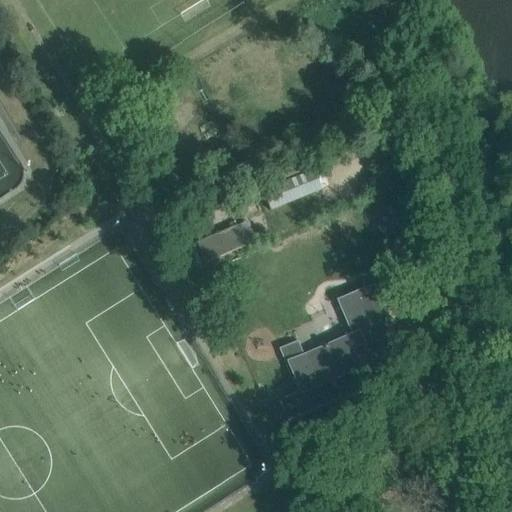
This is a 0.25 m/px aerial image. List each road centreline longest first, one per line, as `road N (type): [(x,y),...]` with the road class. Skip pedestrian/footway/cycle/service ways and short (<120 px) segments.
road 1 (unclassified): [(511,330),(477,335),(437,111),(392,0)]
road 2 (track): [(511,504),(477,335)]
